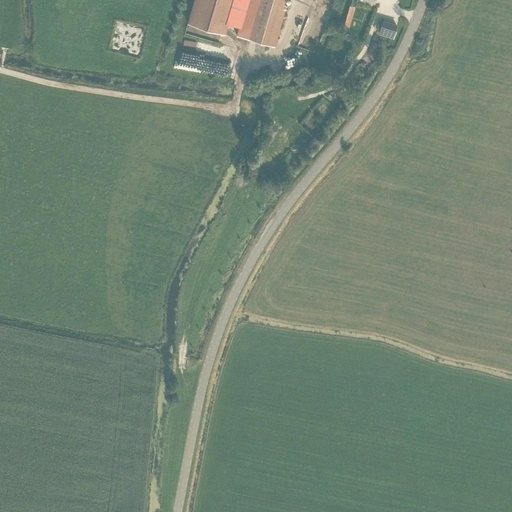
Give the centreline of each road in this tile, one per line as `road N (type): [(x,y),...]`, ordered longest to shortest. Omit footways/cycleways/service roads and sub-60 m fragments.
road 1 (tertiary): [(177,511),(205,373),(235,293),(289,203),(372,99),(423,0)]
road 2 (track): [(302,0),(285,48),(247,54),(233,107),(0,70)]
